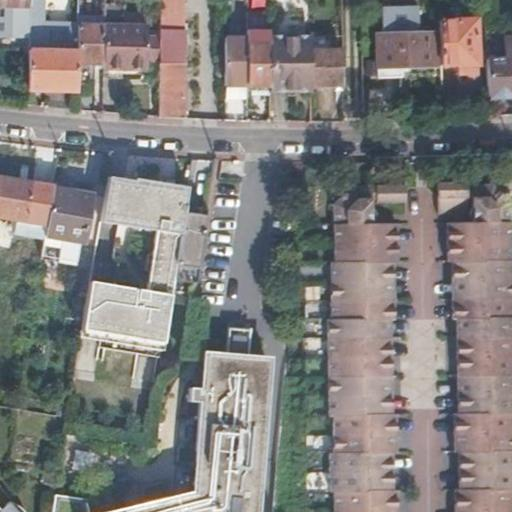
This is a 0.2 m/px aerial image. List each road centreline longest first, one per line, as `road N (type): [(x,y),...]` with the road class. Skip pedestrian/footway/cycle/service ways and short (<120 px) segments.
road 1 (residential): [(0,121),(346,142),(511,136)]
road 2 (residential): [(429,511),(418,207)]
road 3 (unknown): [(268,139),(249,304)]
